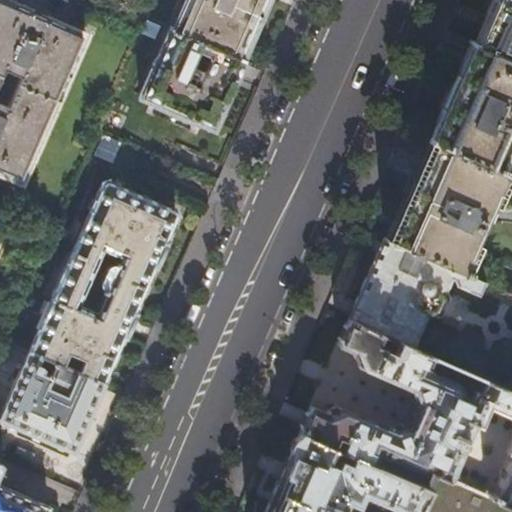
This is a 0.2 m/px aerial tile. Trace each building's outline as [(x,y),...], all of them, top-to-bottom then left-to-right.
[(0,0),(0,174),(19,183),(84,34),(4,0),(0,0)] [(181,0),(169,28),(243,60),(264,12),(268,0),(181,0)] [(511,0),(496,0),(478,44),(511,58),(511,0)] [(243,60),(169,28),(137,101),(155,108),(155,109),(193,126),(194,125),(211,133),(220,111),(243,60)] [(491,167),(511,119),(511,58),(478,44),(469,40),(459,63),(437,113),(426,138),(432,141),(491,167)] [(412,187),(390,241),(466,274),(467,271),(462,268),(503,172),(491,167),(432,141),(412,187)] [(173,209),(107,180),(105,180),(103,181),(102,183),(29,350),(40,354),(53,360),(61,364),(67,351),(82,358),(77,370),(103,382),(123,336),(124,336),(126,332),(127,333),(133,316),(132,315),(134,311),(133,311),(148,278),(153,266),(154,266),(165,241),(164,241),(176,214),(176,213),(175,210),(173,209)] [(466,274),(390,241),(383,238),(367,276),(348,319),(379,333),(397,341),(411,347),(427,313),(436,309),(441,298),(438,289),(445,288),(447,288),(452,278),(454,278),(457,286),(478,295),(484,282),(466,274)] [(480,427),(489,409),(511,418),(511,447),(492,493),(488,492),(487,496),(511,506),(511,391),(509,390),(482,378),(476,390),(471,388),(467,396),(459,393),(459,388),(456,382),(452,379),(426,368),(431,356),(411,347),(397,341),(392,352),(373,345),(379,333),(348,319),(336,346),(351,353),(351,356),(355,366),(408,389),(407,392),(411,401),(415,403),(411,412),(405,425),(401,423),(392,427),(390,430),(337,408),(327,412),(326,414),(310,408),(299,432),(331,446),(336,436),(345,440),(340,450),(351,455),(372,464),(376,454),(388,459),(388,458),(417,470),(420,470),(426,469),(431,466),(438,469),(435,474),(450,480),(474,425),(480,427)] [(36,363),(40,354),(29,350),(0,416),(0,418),(73,449),(81,430),(103,382),(77,370),(61,364),(53,360),(51,363),(54,364),(50,373),(47,372),(46,374),(39,371),(41,365),(36,363)] [(464,370),(478,376),(481,368),(467,362),(464,370)] [(333,465),(325,461),(332,447),(331,446),(299,432),(279,477),(264,511),(416,511),(427,489),(413,483),(372,464),(351,455),(347,463),(336,458),(333,465)] [(427,489),(432,476),(418,471),(413,483),(427,489)] [(511,511),(511,506),(487,496),(450,480),(435,474),(434,473),(432,476),(427,489),(416,511),(511,511)] [(0,511),(45,511),(48,505),(0,484),(0,511)]
